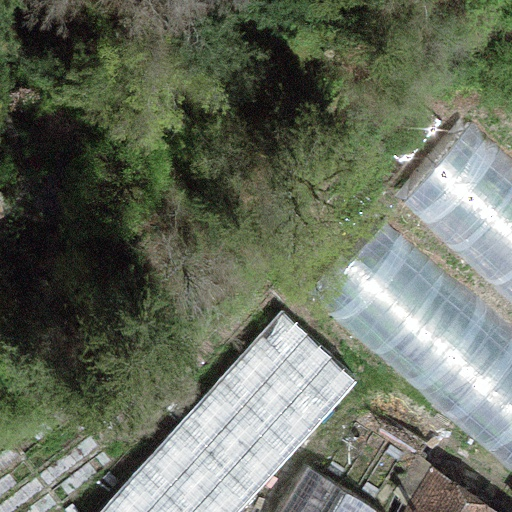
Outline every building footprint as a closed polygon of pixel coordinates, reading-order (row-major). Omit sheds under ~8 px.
[(415,98),(313,199),(350,230),(442,121),(415,98)] [(511,288),(511,154),(471,118),(404,192),(511,288)] [(316,293),(511,444),(511,322),(375,217),(316,293)] [(281,308),(94,511),(230,511),(355,376),(281,308)] [(372,407),(330,475),(385,508),(427,440),(372,407)] [(305,460),(273,511),(391,511),(385,508),(330,475),(305,460)] [(491,511),(437,476),(412,511),(491,511)]
